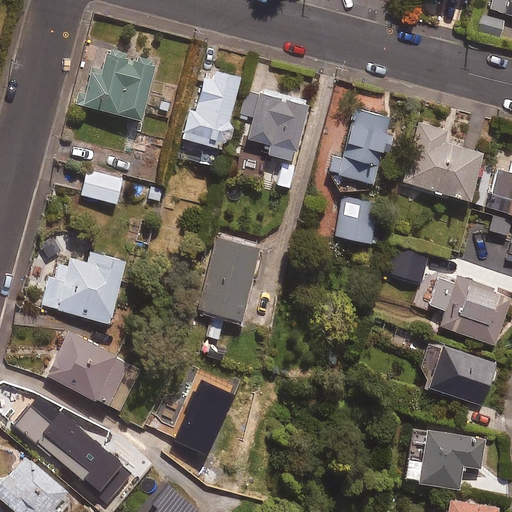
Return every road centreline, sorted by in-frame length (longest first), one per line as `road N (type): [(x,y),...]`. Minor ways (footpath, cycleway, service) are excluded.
road 1 (residential): [(196,0),(511,85)]
road 2 (residential): [(64,0),(0,232)]
